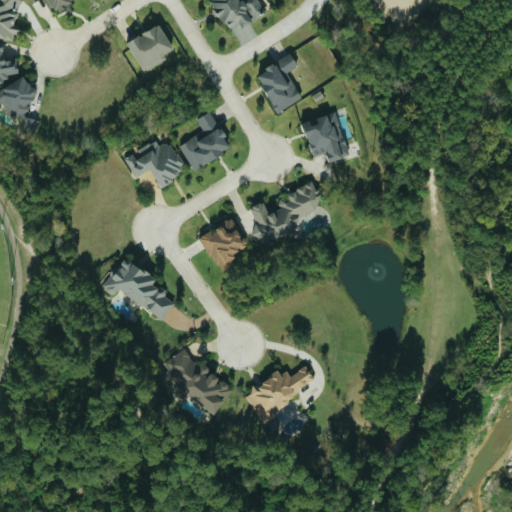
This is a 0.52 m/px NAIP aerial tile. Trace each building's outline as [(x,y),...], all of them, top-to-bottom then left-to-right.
[(0,0),(0,37),(14,41),(17,26),(15,26),(20,0),(0,0)] [(28,0),(30,2),(33,0),(45,0),(51,10),(69,0),(28,0)] [(210,0),(219,24),(227,21),(230,29),(265,17),(258,0),(210,0)] [(126,42),(144,73),(166,59),(163,54),(172,49),(157,23),(126,42)] [(0,41),(0,83),(9,82),(8,75),(18,73),(15,58),(4,60),(0,41)] [(302,98),(287,72),(297,66),(291,54),(255,73),(276,112),(302,98)] [(28,111),(30,110),(25,100),(35,95),(24,76),(0,88),(0,104),(6,102),(23,133),(36,126),(28,111)] [(203,131),(179,144),(193,169),(230,149),(210,111),(196,118),(203,131)] [(349,155),(336,113),(309,121),(309,120),(301,122),(312,157),(325,153),(328,161),(349,155)] [(150,169),(157,184),(185,170),(171,140),(159,146),(156,140),(137,149),(139,153),(126,159),(134,176),(150,169)] [(258,245),(298,229),(294,219),(321,207),(311,182),(285,193),(287,196),(277,200),(280,208),(268,213),(263,201),(249,207),(256,224),(251,226),(258,245)] [(199,237),(219,272),(236,262),(231,254),(246,245),(230,219),(199,237)] [(161,321),(175,303),(163,294),(166,290),(123,257),(101,286),(113,296),(119,288),(161,321)] [(217,412),(233,384),(177,352),(161,380),(217,412)] [(316,381),(306,366),(290,376),(287,370),(280,375),(278,371),(252,388),(254,391),(247,395),(260,416),(316,381)]
